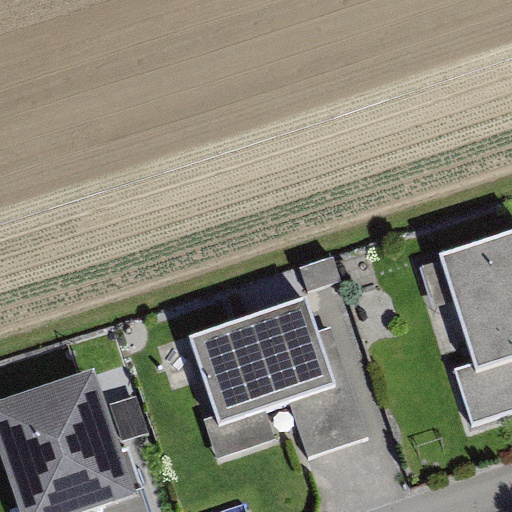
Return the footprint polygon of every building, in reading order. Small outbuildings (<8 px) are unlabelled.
[(511,242),(441,265),(474,370),(478,382),(511,371),(511,242)] [(305,273),(313,297),(343,287),(335,263),(305,273)] [(189,348),(220,438),(292,413),(339,397),(318,338),(308,308),(189,348)] [(318,338),(339,397),(292,413),(310,464),(370,444),(332,334),(318,338)] [(455,375),(473,431),(511,418),(511,371),(478,382),(474,370),(455,375)] [(5,447),(26,511),(149,511),(114,410),(5,447)]
